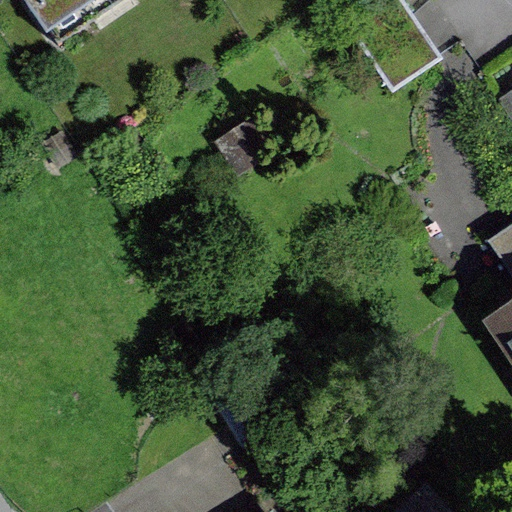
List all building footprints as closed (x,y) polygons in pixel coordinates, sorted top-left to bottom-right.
[(27,0),(58,46),(127,0),(27,0)] [(392,89),(438,57),(398,0),(392,0),(350,28),(392,89)] [(223,145),(240,169),(266,152),(250,127),(223,145)] [(504,313),(491,322),(511,353),(511,228),(489,243),(511,276),(511,288),(496,300),(504,313)] [(427,487),(398,511),(431,511),(441,504),(427,487)]
